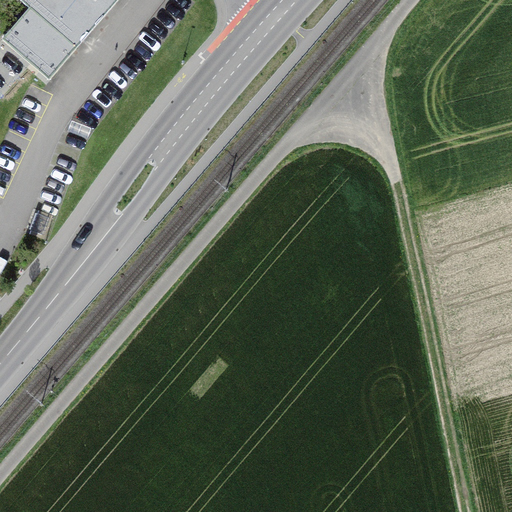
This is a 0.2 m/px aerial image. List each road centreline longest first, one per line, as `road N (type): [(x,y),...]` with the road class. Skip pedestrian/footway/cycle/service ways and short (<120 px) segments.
road 1 (track): [(0,475),(410,0)]
road 2 (track): [(334,86),(396,181),(464,511)]
road 3 (primary): [(277,14),(179,127),(0,364)]
